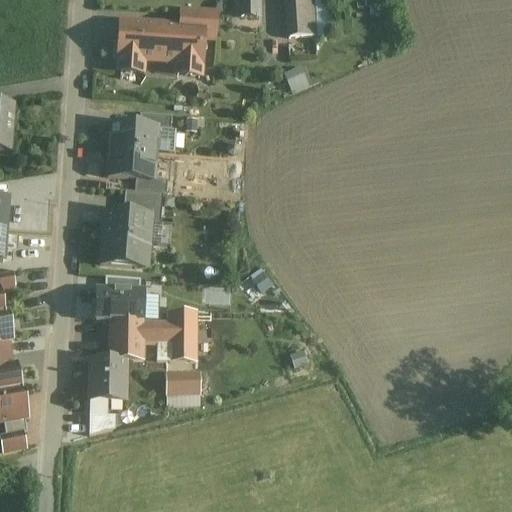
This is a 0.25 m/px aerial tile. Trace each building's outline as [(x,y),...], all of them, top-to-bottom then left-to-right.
[(258,0),(239,0),(240,20),(259,20),(258,0)] [(324,0),(285,0),(289,41),(328,39),(324,0)] [(217,17),(181,15),(180,31),(203,32),(202,42),(215,43),(217,17)] [(180,31),(121,27),(120,49),(114,49),(113,62),(119,63),(118,74),(142,76),(142,64),(177,66),(176,74),(200,76),(202,42),(203,32),(180,31)] [(292,98),(310,91),(301,70),(283,77),(292,98)] [(14,107),(0,106),(0,153),(10,155),(14,107)] [(172,119),(140,117),(139,130),(157,131),(157,132),(171,133),(172,119)] [(139,130),(111,128),(110,143),(112,143),(111,154),(155,157),(157,132),(157,131),(139,130)] [(155,157),(111,154),(110,166),(108,166),(107,181),(136,183),(154,184),(154,183),(155,157)] [(154,184),(136,183),(135,196),(163,198),(163,199),(167,199),(168,184),(154,183),(154,184)] [(135,196),(125,195),(123,216),(151,219),(151,226),(160,227),(163,199),(163,198),(135,196)] [(123,216),(103,215),(99,268),(147,272),(151,226),(151,219),(123,216)] [(263,296),(274,288),(261,271),(250,279),(263,296)] [(12,277),(0,278),(0,293),(14,291),(12,277)] [(105,281),(104,296),(140,296),(140,284),(105,281)] [(243,287),(255,303),(262,298),(250,282),(243,287)] [(111,325),(142,326),(142,296),(140,296),(104,296),(96,295),(95,325),(111,325)] [(4,319),(0,319),(0,346),(8,345),(13,344),(13,343),(8,317),(4,318),(4,319)] [(142,326),(111,325),(110,363),(126,364),(145,364),(145,347),(161,347),(161,364),(195,365),(196,317),(165,317),(165,327),(142,326)] [(8,345),(0,346),(0,359),(10,357),(8,345)] [(10,357),(0,359),(0,371),(12,369),(10,357)] [(110,363),(91,363),(90,398),(103,398),(108,404),(125,404),(126,364),(110,363)] [(0,371),(0,398),(21,395),(21,394),(17,369),(12,369),(0,371)] [(204,377),(169,379),(170,398),(205,397),(204,377)] [(21,395),(0,398),(0,427),(4,426),(6,440),(23,437),(23,438),(27,437),(25,423),(28,422),(23,394),(21,394),(21,395)] [(116,419),(90,419),(89,439),(116,432),(116,419)] [(6,440),(0,441),(0,443),(3,457),(26,453),(23,438),(23,437),(6,440)]
